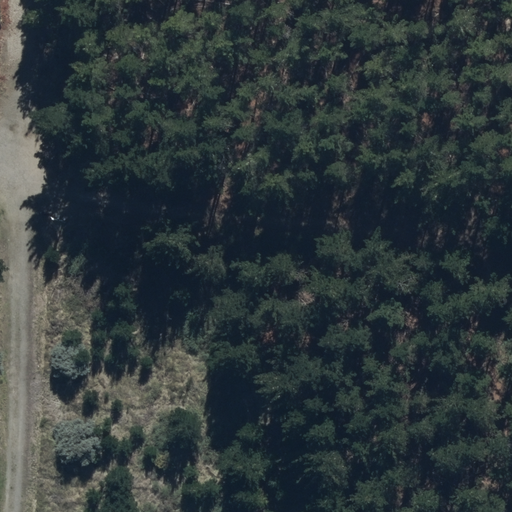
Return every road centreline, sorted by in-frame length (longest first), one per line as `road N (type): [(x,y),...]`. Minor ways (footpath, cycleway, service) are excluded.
road 1 (track): [(511,245),(0,159)]
road 2 (track): [(24,0),(18,338),(4,511)]
